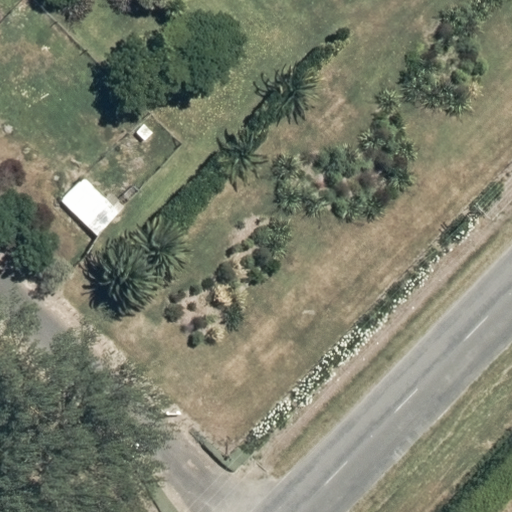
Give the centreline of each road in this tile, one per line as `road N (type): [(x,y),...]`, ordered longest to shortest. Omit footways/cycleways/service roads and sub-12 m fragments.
road 1 (unknown): [(254,511),(0,270)]
road 2 (tertiary): [(319,511),(511,315)]
